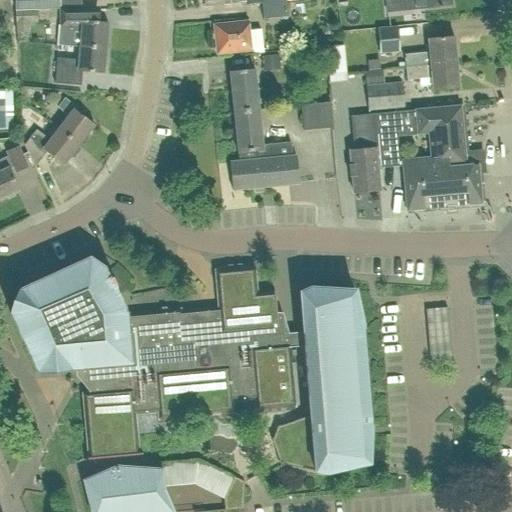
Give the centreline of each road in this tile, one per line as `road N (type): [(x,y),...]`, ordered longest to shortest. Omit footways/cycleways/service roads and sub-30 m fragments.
road 1 (residential): [(114,193),(171,232),(212,244),(511,244)]
road 2 (residential): [(114,193),(138,141),(156,0)]
road 3 (residential): [(0,257),(114,193)]
